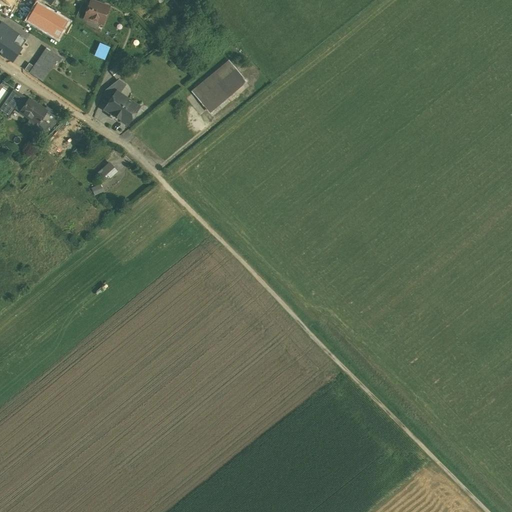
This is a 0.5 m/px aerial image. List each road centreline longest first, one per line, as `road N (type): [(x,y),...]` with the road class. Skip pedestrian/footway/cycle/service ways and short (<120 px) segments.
road 1 (track): [(168,189),(486,511)]
road 2 (residential): [(0,64),(140,154),(168,189)]
